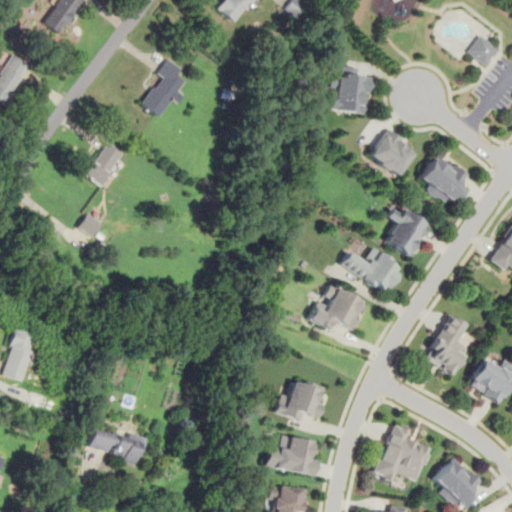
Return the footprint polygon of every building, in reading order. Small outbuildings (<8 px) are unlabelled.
[(53,0),(39,23),(56,35),(78,0),(53,0)] [(249,0),(218,0),(213,8),(233,23),(249,0)] [(478,34),(495,48),(489,55),(482,64),(464,50),(478,34)] [(3,60),(2,59),(0,61),(0,101),(27,65),(9,52),(3,60)] [(152,72),(158,77),(137,102),(154,115),(167,98),(169,99),(188,75),(164,57),(152,72)] [(335,75),(327,74),(324,109),(361,113),(365,77),(355,76),(356,67),(336,65),(335,75)] [(411,147),(381,128),(362,157),(392,176),(411,147)] [(95,186),(119,151),(103,139),(78,174),(95,186)] [(438,203),(443,196),(452,202),(463,185),(456,181),(462,172),(430,151),(414,176),(423,182),(418,189),(438,203)] [(425,225),(397,206),(393,212),(385,207),(379,217),(388,223),(377,240),(403,257),(425,225)] [(73,226),(87,236),(97,221),(83,211),(73,226)] [(511,214),(510,213),(482,257),(511,277),(511,214)] [(376,294),(395,266),(367,247),(360,258),(343,247),(331,263),(376,294)] [(359,300),(322,283),(314,299),(322,303),(311,326),(323,332),(327,323),(344,332),(359,300)] [(416,358),(446,375),(461,347),(450,341),(460,323),(441,312),(416,358)] [(0,374),(18,380),(31,333),(9,328),(0,362),(0,374)] [(460,382),(493,403),(511,372),(511,366),(499,358),(493,367),(476,357),(460,382)] [(268,412),(300,421),(302,413),(313,416),(322,387),(288,377),(284,391),(275,388),(268,412)] [(367,471),(387,479),(390,471),(413,481),(426,449),(404,439),(408,430),(387,421),(367,471)] [(140,438),(86,428),(82,450),(136,460),(140,438)] [(261,465),(311,476),(316,460),(309,458),(313,441),(275,434),(271,456),(263,454),(261,465)] [(451,504),(453,501),(462,508),(474,492),(467,486),(474,476),(445,455),(423,484),(451,504)] [(296,511),(299,486),(265,483),(262,502),(269,503),(268,511),(296,511)] [(400,511),(401,506),(373,503),(371,511),(400,511)]
